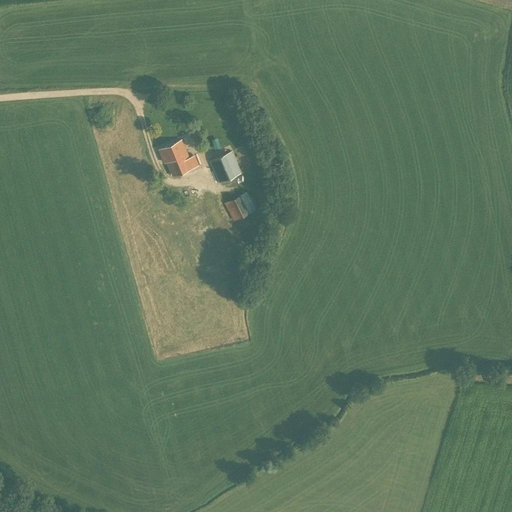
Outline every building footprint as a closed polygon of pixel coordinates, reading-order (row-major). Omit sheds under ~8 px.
[(167,161),(173,176),(198,165),(194,155),(189,157),(182,140),(160,149),(165,162),(167,161)] [(209,160),(218,182),(241,173),(232,151),(209,160)] [(188,193),(193,203),(215,194),(211,183),(188,193)] [(224,202),(234,221),(257,209),(247,190),(224,202)] [(183,210),(203,267),(237,255),(216,198),(183,210)] [(277,217),(270,213),(262,227),(259,225),(256,231),(266,237),(277,217)]
